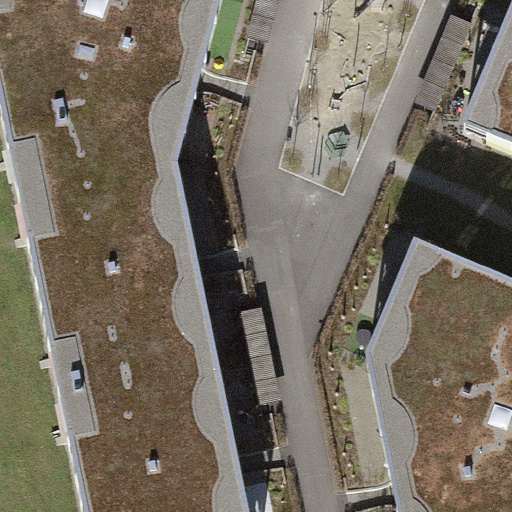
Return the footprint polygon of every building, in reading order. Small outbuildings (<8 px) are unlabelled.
[(224,0),(0,0),(0,105),(19,203),(178,171),(224,0)] [(283,0),(261,0),(250,43),(271,48),(283,0)] [(472,26),(451,18),(415,106),(436,114),(472,26)] [(511,19),(464,135),(511,155),(511,19)] [(178,171),(19,203),(61,401),(218,369),(178,171)] [(395,499),(397,511),(511,511),(511,291),(415,251),(368,366),(395,499)] [(263,311),(241,316),(260,409),(282,405),(263,311)] [(247,511),(218,369),(61,401),(83,511),(247,511)]
